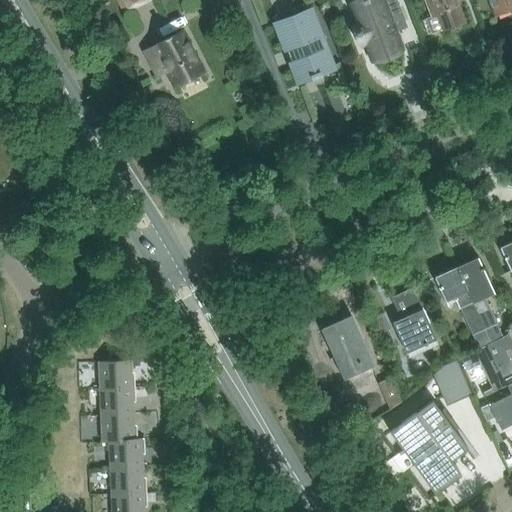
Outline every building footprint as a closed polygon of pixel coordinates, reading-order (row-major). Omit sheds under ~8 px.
[(121,0),(127,10),(148,0),(121,0)] [(205,0),(212,13),(234,2),(233,0),(205,0)] [(361,0),(349,5),(363,42),(369,40),(376,60),(402,51),(396,35),(395,33),(392,25),(403,21),(395,0),(361,0)] [(423,0),(430,16),(424,19),(431,35),(464,23),(455,0),(423,0)] [(511,0),(488,0),(495,16),(511,9),(511,0)] [(337,70),(312,7),(271,23),(283,53),(287,51),(291,61),(287,62),(297,86),(337,70)] [(168,71),(176,87),(201,74),(180,33),(145,51),(158,76),(168,71)] [(511,242),(499,248),(511,273),(511,272),(511,242)] [(478,258),(456,268),(467,293),(473,305),(473,304),(485,330),(497,325),(485,299),(495,295),(478,258)] [(497,260),(493,262),(499,276),(503,274),(497,260)] [(473,305),(467,293),(456,268),(434,278),(445,303),(455,298),(472,336),(478,348),(490,342),(485,330),(473,304),(473,305)] [(391,298),(400,320),(392,323),(406,353),(409,358),(438,345),(412,288),(391,298)] [(384,315),(373,320),(379,334),(390,329),(384,315)] [(324,331),(346,379),(372,367),(350,319),(324,331)] [(511,394),(510,394),(511,396),(511,366),(499,339),(487,345),(511,394)] [(480,363),(498,400),(489,405),(501,429),(511,423),(511,396),(510,394),(511,394),(487,345),(475,351),(480,362),(480,363)] [(459,357),(474,392),(485,388),(470,353),(459,357)] [(98,362),(99,389),(135,387),(134,378),(132,378),(131,360),(98,362)] [(432,375),(441,397),(466,386),(455,361),(442,366),(432,375)] [(400,402),(389,378),(376,384),(387,408),(400,402)] [(99,389),(101,416),(134,414),(133,397),(135,397),(135,387),(99,389)] [(438,396),(400,424),(439,484),(459,469),(452,460),(471,446),(438,396)] [(102,443),(109,443),(108,442),(137,440),(137,439),(137,431),(134,431),(134,414),(101,416),(102,443)] [(108,442),(109,443),(110,468),(143,466),(142,450),(144,450),(144,439),(137,439),(137,440),(108,442)] [(110,468),(111,494),(146,493),(146,483),(143,483),(143,466),(110,468)] [(146,493),(111,494),(111,511),(144,511),(144,502),(147,502),(146,493)]
